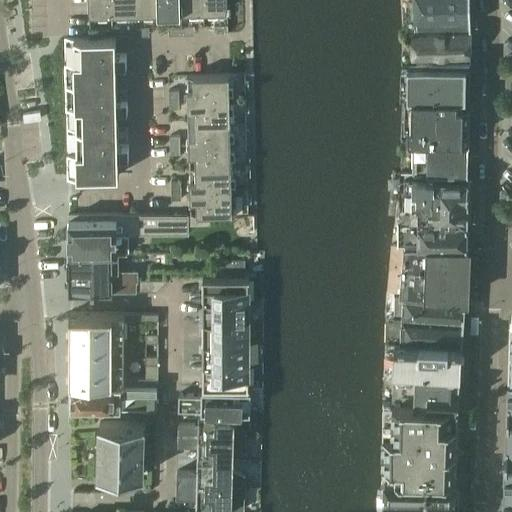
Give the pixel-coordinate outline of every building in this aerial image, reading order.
[(113,11),(113,0),(89,0),(90,12),(113,11)] [(135,0),(113,0),(113,11),(136,11),(135,0)] [(158,0),(135,0),(136,11),(159,10),(158,0)] [(181,0),(158,0),(159,10),(182,10),(181,0)] [(204,0),(181,0),(182,10),(204,9),(204,0)] [(227,0),(204,0),(204,9),(228,9),(227,0)] [(408,0),(409,16),(417,16),(417,24),(471,25),(471,22),(470,22),(469,0),(408,0)] [(195,24),(182,25),(182,34),(195,34),(195,24)] [(228,24),(215,24),(215,33),(228,33),(228,24)] [(182,34),(182,25),(169,25),(169,34),(182,34)] [(137,35),(136,26),(123,26),(124,35),(137,35)] [(149,26),(136,26),(137,35),(150,35),(149,26)] [(104,27),(90,27),(91,36),(104,36),(104,27)] [(471,53),(471,30),(413,30),(414,53),(471,53)] [(77,151),(68,151),(68,175),(109,174),(109,173),(119,172),(119,156),(129,156),(129,144),(119,145),(118,111),(128,111),(128,99),(118,99),(117,65),(127,65),(127,53),(116,54),(116,36),(75,37),(75,60),(66,60),(67,107),(76,107),(77,151)] [(410,65),(409,95),(419,95),(469,96),(471,65),(410,65)] [(229,73),(188,74),(188,98),(234,96),(234,94),(230,94),(229,74),(229,73)] [(169,89),(169,98),(179,98),(179,89),(169,89)] [(409,124),(409,138),(469,139),(469,137),(469,128),(470,128),(470,125),(469,126),(469,117),(470,117),(470,115),(469,114),(469,106),(470,105),(470,104),(469,104),(469,96),(419,95),(409,95),(406,95),(405,124),(409,124)] [(234,96),(188,98),(189,120),(231,119),(230,99),(234,99),(234,96)] [(179,98),(169,98),(170,107),(179,107),(179,98)] [(231,119),(189,120),(189,143),(235,142),(235,139),(231,139),(231,119)] [(170,134),(171,144),(180,143),(180,134),(170,134)] [(469,139),(409,138),(409,139),(413,139),(413,172),(468,172),(469,172),(469,170),(468,170),(468,171),(466,171),(466,164),(469,162),(469,150),(466,147),(467,140),(468,140),(468,141),(470,141),(470,139),(469,139)] [(235,142),(189,143),(190,166),(232,165),(231,145),(235,145),(235,142)] [(180,143),(171,144),(171,153),(181,152),(180,143)] [(232,165),(190,166),(191,189),(237,188),(237,185),(232,185),(232,165)] [(400,203),(399,219),(412,220),(412,218),(417,218),(417,221),(468,221),(468,220),(468,199),(469,199),(469,198),(469,196),(468,196),(469,178),(469,177),(468,177),(468,176),(406,176),(404,203),(400,203)] [(171,180),(172,189),(181,189),(181,180),(171,180)] [(237,188),(191,189),(191,212),(233,211),(233,210),(232,190),(237,190),(237,188)] [(181,189),(172,189),(172,198),(182,198),(181,189)] [(69,213),(70,252),(113,252),(128,251),(128,232),(188,232),(188,213),(140,213),(120,212),(69,213)] [(399,219),(399,243),(467,244),(467,240),(469,238),(469,226),(468,224),(468,221),(417,221),(417,218),(412,218),(412,220),(399,219)] [(393,243),(391,266),(388,289),(403,290),(403,291),(465,297),(468,292),(469,285),(466,281),(466,279),(469,275),(469,267),(466,262),(470,258),(470,250),(467,246),(467,244),(399,243),(393,243)] [(113,252),(70,252),(69,252),(69,290),(71,290),(71,292),(72,292),(72,290),(92,290),(92,292),(95,292),(95,290),(113,290),(113,289),(157,289),(168,279),(168,278),(113,278),(113,252)] [(231,260),(219,260),(219,271),(223,271),(223,275),(231,275),(231,260)] [(206,285),(206,298),(249,298),(249,276),(250,277),(250,275),(204,275),(204,285),(206,285)] [(391,314),(390,314),(464,320),(465,297),(403,291),(402,314),(391,314)] [(204,310),(204,320),(249,320),(249,298),(206,298),(206,310),(204,310)] [(125,312),(71,312),(71,382),(72,382),(72,383),(158,385),(158,377),(125,377),(125,319),(159,319),(158,312),(125,312)] [(386,336),(389,339),(462,342),(464,320),(390,314),(386,318),(386,336)] [(204,339),(204,341),(249,342),(249,320),(204,320),(204,328),(206,328),(206,339),(204,339)] [(146,332),(146,341),(158,342),(159,332),(146,332)] [(386,339),(385,371),(392,371),(461,373),(461,364),(464,364),(465,352),(462,352),(462,342),(389,339),(386,339)] [(206,350),(206,363),(249,364),(249,342),(204,341),(204,350),(206,350)] [(146,355),(146,364),(158,364),(159,355),(146,355)] [(204,386),(250,387),(250,384),(249,384),(249,364),(206,363),(206,375),(204,375),(204,386)] [(461,373),(392,371),(392,404),(459,406),(461,373)] [(158,385),(72,383),(71,406),(157,408),(158,385)] [(179,408),(199,409),(235,409),(251,410),(251,387),(250,387),(204,386),(204,393),(179,392),(179,408)] [(392,404),(384,404),(383,476),(385,476),(457,478),(459,423),(458,423),(459,406),(392,404)] [(179,422),(179,434),(247,436),(247,427),(235,419),(235,409),(199,409),(199,423),(179,422)] [(100,441),(100,443),(100,444),(101,444),(101,449),(100,449),(100,450),(99,451),(99,452),(100,453),(100,454),(101,454),(101,459),(100,459),(100,460),(99,461),(99,462),(100,463),(100,464),(101,464),(100,469),(100,470),(99,471),(99,473),(144,474),(145,422),(100,421),(100,423),(101,424),(101,430),(100,431),(100,433),(101,433),(101,434),(101,439),(101,440),(100,441)] [(198,446),(198,458),(234,459),(234,451),(246,445),(247,436),(179,434),(178,446),(198,446)] [(178,470),(177,482),(245,484),(246,474),(234,467),(234,459),(198,458),(198,471),(178,470)] [(455,511),(456,500),(456,486),(457,478),(386,476),(386,484),(385,498),(385,506),(385,511),(455,511)] [(177,482),(177,494),(197,494),(197,507),(233,508),(245,508),(245,493),(245,484),(177,482)]
